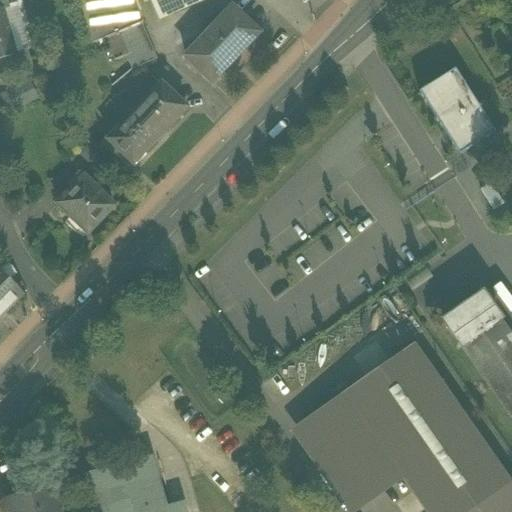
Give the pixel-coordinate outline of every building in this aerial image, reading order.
[(0,0),(0,11),(4,10),(9,9),(6,0),(0,0)] [(78,0),(92,46),(121,34),(142,25),(143,25),(132,0),(78,0)] [(154,0),(162,17),(202,0),(154,0)] [(9,9),(4,10),(16,55),(28,51),(16,7),(9,9)] [(232,9),(211,31),(217,36),(237,15),(232,9)] [(0,60),(16,56),(16,55),(4,10),(0,11),(0,60)] [(185,58),(212,83),(258,34),(237,15),(217,36),(211,31),(185,58)] [(125,56),(132,70),(157,60),(142,25),(121,34),(130,54),(125,56)] [(0,77),(0,79),(33,69),(28,51),(16,55),(16,56),(0,60),(0,77)] [(455,71),(419,94),(459,157),(495,134),(455,71)] [(0,97),(7,112),(37,98),(30,84),(0,97)] [(107,141),(134,167),(146,154),(145,153),(187,109),(161,84),(107,141)] [(69,163),(79,173),(95,157),(85,146),(69,163)] [(57,206),(87,235),(114,208),(79,174),(69,185),(73,189),(57,206)] [(503,205),(490,185),(480,191),(493,212),(503,205)] [(456,250),(437,263),(443,274),(463,260),(456,250)] [(0,267),(0,271),(10,281),(17,274),(14,269),(5,262),(0,267)] [(0,271),(0,318),(23,295),(10,281),(0,271)] [(443,323),(462,350),(501,322),(483,295),(443,323)] [(462,350),(511,421),(511,336),(501,322),(462,350)] [(400,475),(426,511),(469,511),(509,485),(413,347),(344,395),(400,475)] [(298,427),(354,507),(400,475),(344,395),(298,427)] [(90,479),(99,511),(163,511),(150,463),(90,479)] [(53,490),(59,511),(77,506),(71,484),(69,480),(50,486),(51,490),(53,490)] [(511,511),(511,489),(509,485),(469,511),(511,511)] [(6,502),(8,511),(58,511),(59,511),(53,490),(51,490),(6,502)]
